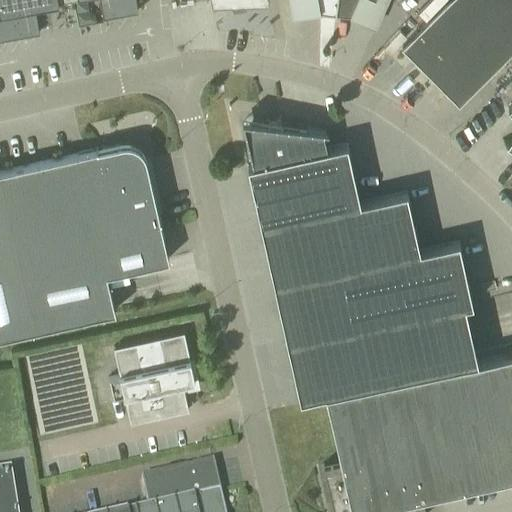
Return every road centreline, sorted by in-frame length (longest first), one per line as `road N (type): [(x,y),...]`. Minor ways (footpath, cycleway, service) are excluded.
road 1 (unclassified): [(275,511),(178,71)]
road 2 (unclassified): [(511,218),(438,151),(330,87),(250,71),(178,71)]
road 3 (unclassified): [(0,112),(178,71)]
